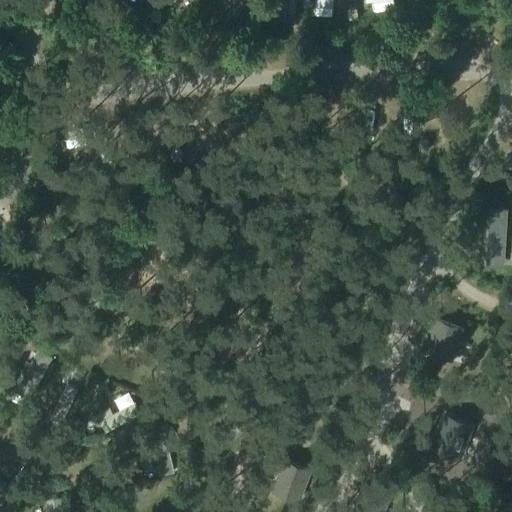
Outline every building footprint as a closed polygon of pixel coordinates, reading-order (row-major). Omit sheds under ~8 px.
[(355,9),(347,10),(349,22),(358,21),(355,9)] [(151,10),(149,22),(158,23),(160,11),(151,10)] [(258,16),(249,17),(250,29),(259,28),(258,16)] [(419,139),(418,151),(427,152),(428,140),(419,139)] [(357,140),(348,141),(348,153),(357,153),(357,140)] [(181,148),(172,149),(172,161),(182,160),(181,148)] [(110,149),(99,149),(99,165),(111,164),(110,149)] [(489,266),(503,267),(506,208),(492,207),(489,266)] [(465,328),(433,316),(420,350),(452,362),(465,328)] [(38,350),(17,389),(31,396),(52,357),(38,350)] [(67,384),(50,419),(61,425),(65,416),(78,390),(67,384)] [(15,392),(12,399),(22,404),(25,397),(15,392)] [(133,401),(97,421),(104,433),(140,414),(133,401)] [(165,431),(150,434),(156,459),(158,468),(160,475),(174,472),(165,431)] [(281,458),(270,490),(296,500),(308,468),(281,458)] [(14,477),(0,494),(0,511),(6,511),(26,487),(14,477)] [(350,511),(383,511),(389,496),(361,485),(350,511)] [(167,493),(144,511),(167,511),(176,505),(167,493)] [(61,511),(61,497),(45,498),(45,511),(61,511)]
